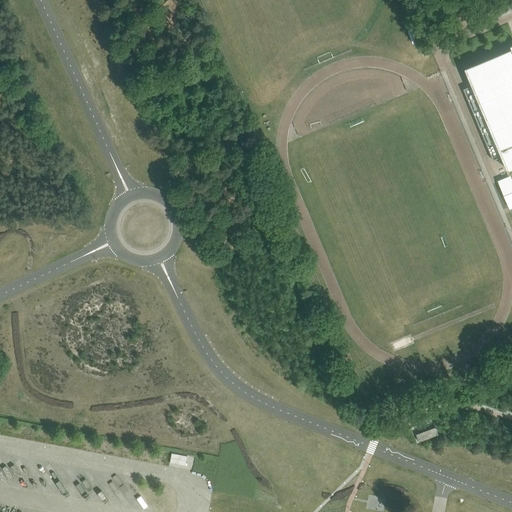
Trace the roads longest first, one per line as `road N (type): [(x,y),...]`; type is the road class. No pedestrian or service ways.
road 1 (unclassified): [(511,504),(242,391),(183,314),(157,257)]
road 2 (unclassified): [(130,197),(40,0)]
road 3 (unclassified): [(111,242),(0,295)]
